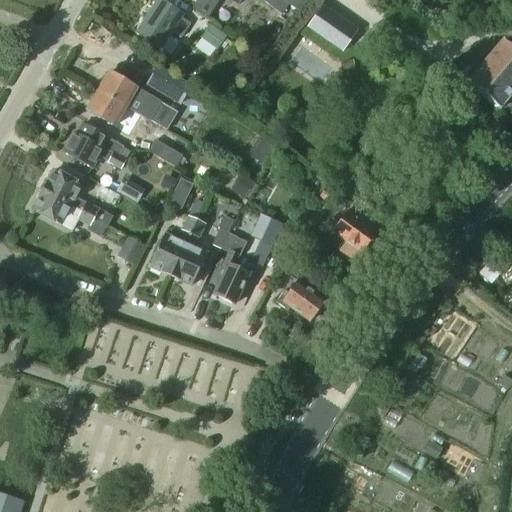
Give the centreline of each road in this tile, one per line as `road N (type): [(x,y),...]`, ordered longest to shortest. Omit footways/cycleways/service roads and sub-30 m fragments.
road 1 (unclassified): [(336,392),(281,361),(128,311),(1,257)]
road 2 (secondary): [(336,392),(424,263),(511,166)]
road 3 (unclassified): [(0,132),(77,0)]
road 4 (secondary): [(272,511),(336,392)]
